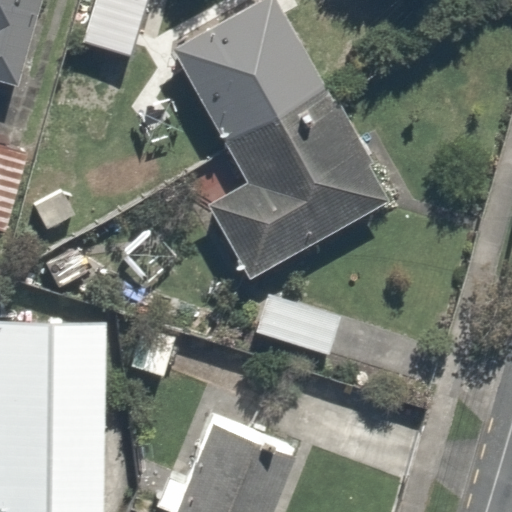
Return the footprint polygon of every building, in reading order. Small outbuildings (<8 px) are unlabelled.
[(0,0),(0,74),(20,79),(38,0),(0,0)] [(120,126),(154,0),(77,0),(48,106),(120,126)] [(207,192),(250,269),(389,192),(282,0),(262,0),(172,50),(241,174),(207,192)] [(34,150),(0,140),(0,254),(3,255),(34,150)] [(268,285),(253,331),(333,357),(348,311),(268,285)] [(107,511),(110,315),(0,314),(0,511),(107,511)] [(276,511),(301,452),(213,415),(172,511),(276,511)]
